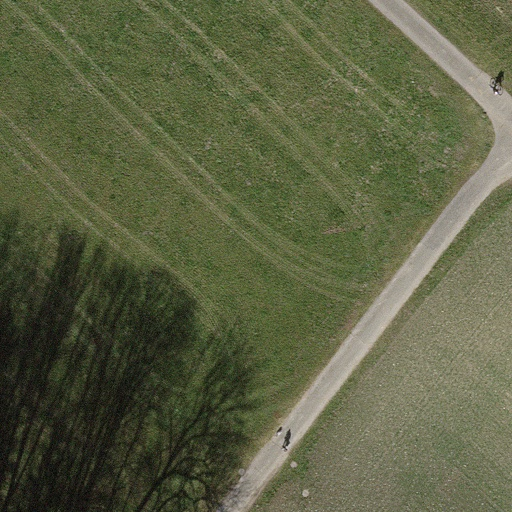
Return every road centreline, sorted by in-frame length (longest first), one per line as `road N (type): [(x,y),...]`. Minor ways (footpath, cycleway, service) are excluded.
road 1 (track): [(240,511),(511,163)]
road 2 (track): [(387,0),(511,114)]
